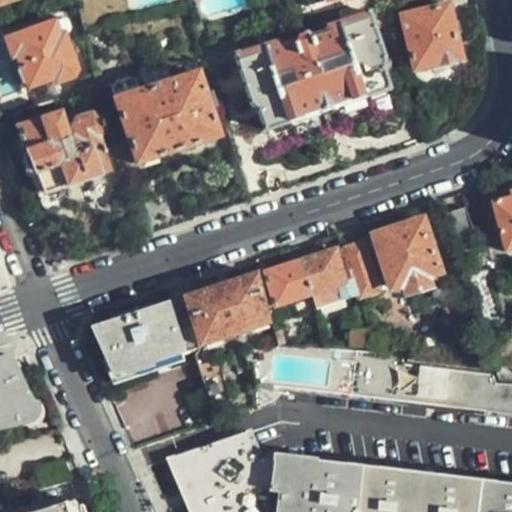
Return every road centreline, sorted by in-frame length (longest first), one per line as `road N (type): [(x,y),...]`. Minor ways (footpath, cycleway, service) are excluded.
road 1 (residential): [(43,302),(471,160),(503,137),(511,118)]
road 2 (residential): [(135,511),(43,302)]
